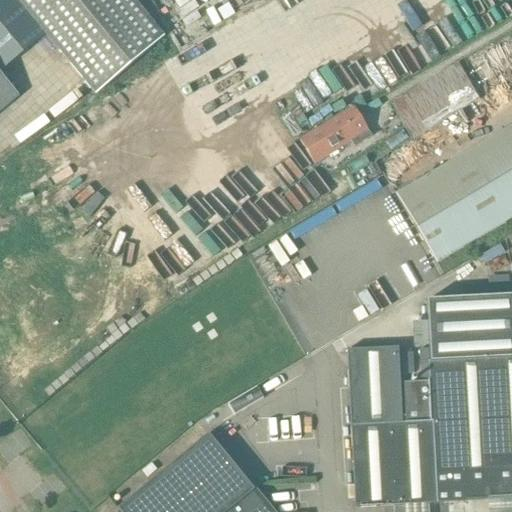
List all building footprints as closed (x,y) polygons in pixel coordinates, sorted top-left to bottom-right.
[(0,0),(0,110),(17,97),(0,77),(0,69),(43,33),(91,91),(159,35),(129,0),(0,0)] [(412,139),(511,83),(511,77),(493,44),(391,101),(412,139)] [(371,138),(353,109),(299,142),(313,164),(349,142),(354,148),(371,138)] [(511,123),(394,196),(437,264),(511,217),(511,123)] [(287,233),(252,252),(305,351),(324,340),(319,330),(326,331),(337,325),(331,315),(314,314),(306,299),(296,298),(295,311),(284,291),(287,233)] [(511,511),(511,295),(422,300),(426,363),(422,363),(423,382),(402,384),(404,424),(400,424),(397,348),(346,351),(354,509),(511,500),(511,511)] [(413,374),(412,352),(400,353),(402,374),(413,374)] [(226,511),(253,490),(208,434),(117,509),(119,511),(226,511)] [(271,511),(253,490),(226,511),(271,511)]
